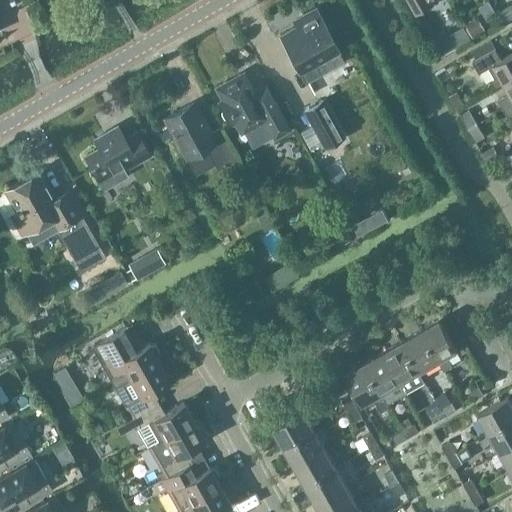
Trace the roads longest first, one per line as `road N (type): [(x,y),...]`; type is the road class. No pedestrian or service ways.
road 1 (residential): [(278,511),(229,427),(232,399),(433,281),(511,291)]
road 2 (unclassified): [(0,129),(225,0)]
